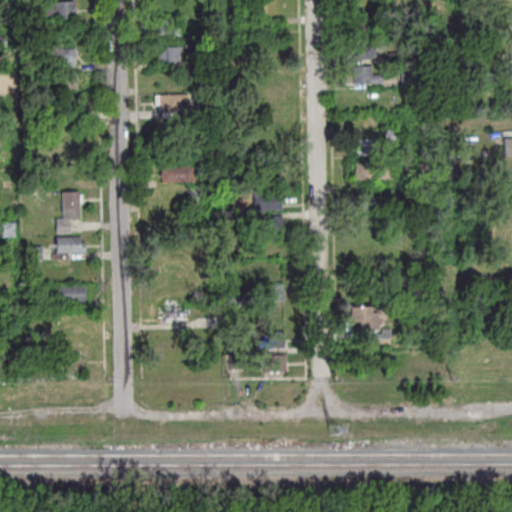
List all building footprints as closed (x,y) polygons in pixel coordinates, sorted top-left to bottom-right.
[(155,0),(176,0),(177,14),(156,16),(155,0)] [(45,5),(74,3),(75,20),(46,22),(45,5)] [(354,19),(373,18),(373,36),(354,36),(354,19)] [(157,22),(172,22),(173,30),(180,29),(181,39),(157,40),(157,22)] [(256,25),(278,25),(278,42),(256,42),(256,25)] [(353,43),(374,43),(374,61),(353,61),(353,43)] [(158,49),(178,49),(178,66),(158,66),(158,49)] [(49,51),(75,50),(76,68),(50,69),(49,51)] [(389,54),(404,53),(405,64),(389,64),(389,54)] [(194,58),(209,58),(209,69),(195,69),(194,58)] [(354,68),(371,67),(371,77),(382,77),(382,85),(354,85),(354,68)] [(50,75),(76,74),(77,92),(51,93),(50,75)] [(402,75),(416,74),(416,87),(402,87),(402,75)] [(155,96),(188,95),(188,104),(181,104),(181,113),(160,114),(160,108),(155,108),(155,96)] [(77,98),(77,116),(57,116),(57,98),(77,98)] [(385,130),(402,130),(402,144),(386,145),(385,130)] [(511,137),(503,137),(503,154),(511,154),(511,137)] [(355,140),(375,139),(376,149),(387,149),(387,160),(376,160),(375,158),(356,158),(355,140)] [(199,153),(213,152),(214,162),(199,163),(199,153)] [(356,165),(394,164),(394,181),(356,182),(356,165)] [(161,168),(195,167),(195,184),(161,185),(161,168)] [(56,220),(63,220),(62,193),(79,193),(80,221),(70,221),(70,235),(56,236),(56,220)] [(254,194),(281,193),(281,210),(254,211),(254,194)] [(383,224),(391,203),(369,194),(361,216),(383,224)] [(228,214),(242,214),(242,224),(228,224),(228,214)] [(255,217),(281,217),(282,234),(255,234),(255,217)] [(2,224),(2,239),(15,238),(15,224),(2,224)] [(56,255),(55,239),(81,239),(81,245),(85,245),(85,255),(56,255)] [(28,248),(42,248),(42,262),(28,263),(28,248)] [(264,286),(283,285),(284,304),(264,304),(264,286)] [(58,288),(85,287),(85,305),(58,305),(58,288)] [(231,298),(245,298),(245,309),(231,309),(231,298)] [(164,309),(184,308),(185,326),(164,327),(164,309)] [(350,310),(371,310),(371,316),(377,316),(377,334),(351,335),(351,333),(346,333),(346,324),(350,324),(350,310)] [(382,330),(391,330),(391,337),(391,336),(390,346),(375,346),(375,335),(382,335),(382,330)] [(267,333),(284,333),(284,351),(267,351),(267,333)] [(230,356),(241,356),(241,371),(230,371),(230,356)] [(265,357),(286,356),(286,375),(265,375),(265,357)] [(83,379),(83,358),(58,358),(58,379),(83,379)]
